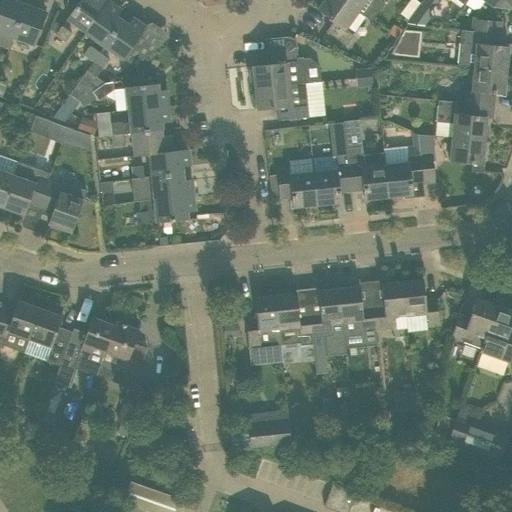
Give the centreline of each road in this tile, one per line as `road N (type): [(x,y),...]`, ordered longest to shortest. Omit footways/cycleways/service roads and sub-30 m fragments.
road 1 (unclassified): [(0,253),(60,275),(259,258)]
road 2 (unclassified): [(259,258),(476,235),(511,209)]
road 3 (residential): [(259,258),(244,132),(218,102),(211,32)]
